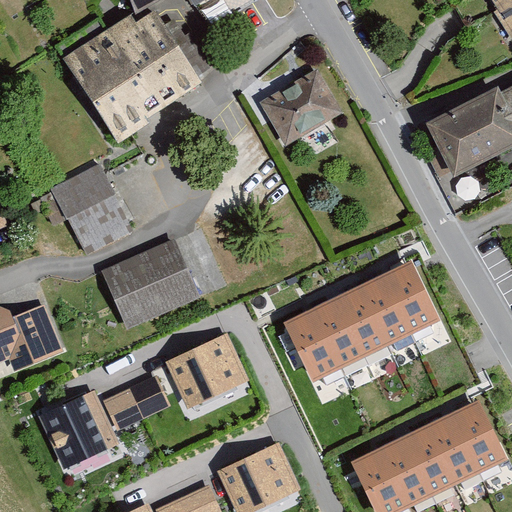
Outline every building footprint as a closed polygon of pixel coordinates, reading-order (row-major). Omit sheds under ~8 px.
[(130,0),(135,17),(146,9),(154,21),(178,0),(186,0),(215,37),(268,0),(130,0)] [(511,0),(483,0),(511,47),(511,0)] [(135,17),(66,66),(122,144),(202,87),(154,21),(146,9),(135,17)] [(322,75),(259,106),(288,153),(347,121),(322,75)] [(505,97),(431,132),(458,189),(511,163),(511,100),(508,103),(505,97)] [(101,173),(37,205),(53,235),(69,227),(83,256),(131,232),(101,173)] [(0,210),(0,233),(9,229),(0,210)] [(175,245),(104,276),(131,338),(202,307),(175,245)] [(284,313),(313,374),(436,317),(408,256),(284,313)] [(16,303),(0,309),(0,365),(13,360),(19,375),(65,354),(44,308),(23,318),(16,303)] [(252,386),(226,334),(160,366),(185,418),(252,386)] [(321,396),(393,361),(386,346),(314,381),(321,396)] [(121,456),(90,388),(35,413),(66,481),(121,456)] [(511,454),(483,398),(357,463),(381,511),(412,511),(511,461),(511,454)] [(279,442),(218,470),(236,511),(257,511),(302,492),(279,442)] [(155,511),(222,511),(210,486),(155,511)] [(152,511),(149,503),(128,511),(152,511)]
